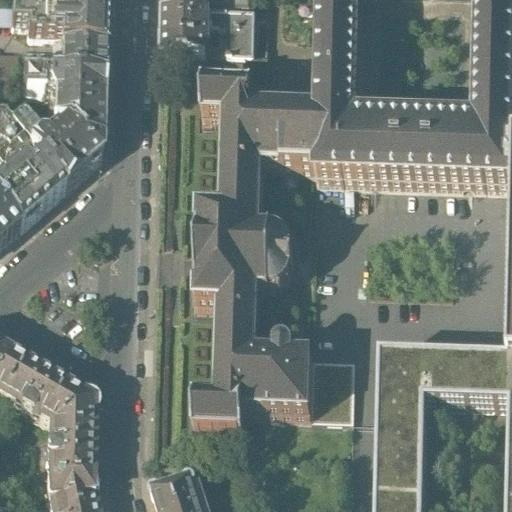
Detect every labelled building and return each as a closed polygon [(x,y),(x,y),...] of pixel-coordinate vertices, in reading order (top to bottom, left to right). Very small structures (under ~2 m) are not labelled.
[(105,11),(105,0),(60,0),(61,7),(57,7),(57,6),(53,2),(30,2),(29,18),(105,20),(105,11)] [(248,0),(165,0),(165,4),(165,24),(209,24),(210,17),(249,18),(248,0)] [(196,432),(196,449),(246,450),(245,429),(312,431),(354,433),(355,372),(314,371),(297,368),(293,359),(280,358),(276,368),(261,368),(262,307),(273,306),(288,299),(294,286),(293,257),(288,250),(281,245),(265,244),(267,185),(283,185),(284,195),(299,196),(299,184),(315,185),(314,195),(511,200),(511,376),(500,376),(501,352),(442,351),(442,375),(382,373),(380,511),(511,511),(511,0),(319,0),(317,123),(311,123),(311,97),(271,96),(270,121),(256,121),(257,100),(205,99),(205,117),(204,134),(226,135),(225,225),(202,225),(201,275),(200,322),(222,322),(218,414),(196,413),(196,432)] [(103,57),(105,20),(29,18),(11,18),(11,37),(26,37),(26,48),(60,48),(60,61),(103,62),(103,57)] [(209,24),(165,24),(165,28),(164,69),(256,70),(258,25),(209,24)] [(103,86),(103,62),(60,61),(60,71),(52,73),(52,74),(17,73),(16,88),(21,88),(103,90),(103,86)] [(0,87),(16,88),(17,73),(17,66),(0,66),(0,87)] [(102,112),(103,90),(21,88),(20,101),(25,104),(43,105),(48,102),(52,110),(52,134),(54,134),(67,135),(82,153),(101,153),(101,138),(102,112)] [(37,222),(64,199),(39,169),(29,177),(22,170),(21,171),(19,168),(30,159),(10,135),(2,126),(0,126),(0,185),(2,188),(0,189),(0,216),(18,238),(37,222)] [(39,169),(64,199),(92,176),(100,169),(101,153),(82,153),(67,135),(54,134),(53,143),(45,150),(37,149),(37,143),(24,127),(19,127),(10,135),(30,159),(39,169)] [(0,253),(0,254),(18,238),(0,216),(0,253)] [(0,384),(12,362),(0,354),(0,384)] [(12,362),(0,384),(0,412),(48,438),(97,412),(48,383),(12,362)] [(97,412),(48,438),(49,509),(93,503),(93,476),(94,428),(97,412)] [(192,498),(186,481),(156,479),(156,499),(156,509),(157,511),(205,511),(204,506),(199,508),(195,498),(192,498)] [(49,509),(49,511),(94,511),(93,503),(49,509)]
